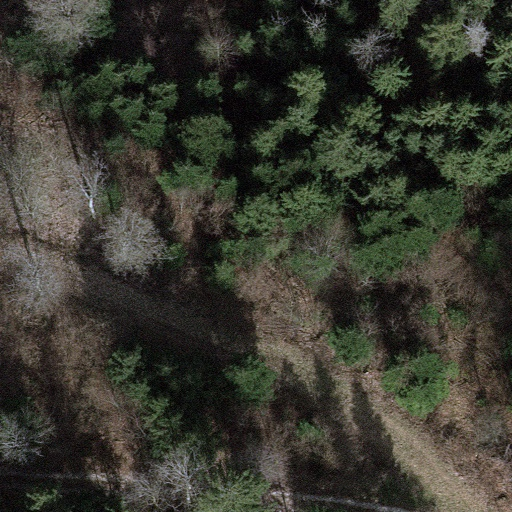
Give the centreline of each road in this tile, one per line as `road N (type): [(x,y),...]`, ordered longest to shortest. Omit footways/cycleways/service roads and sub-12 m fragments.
road 1 (track): [(468,511),(408,450),(310,382),(0,251)]
road 2 (track): [(347,511),(240,488),(0,473)]
